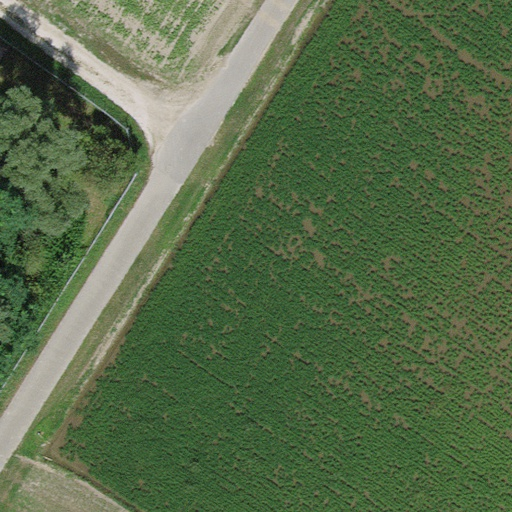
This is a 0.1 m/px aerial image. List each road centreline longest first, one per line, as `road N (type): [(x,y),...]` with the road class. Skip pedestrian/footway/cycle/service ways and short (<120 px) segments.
road 1 (track): [(283,0),(0,448)]
road 2 (track): [(0,1),(193,142)]
